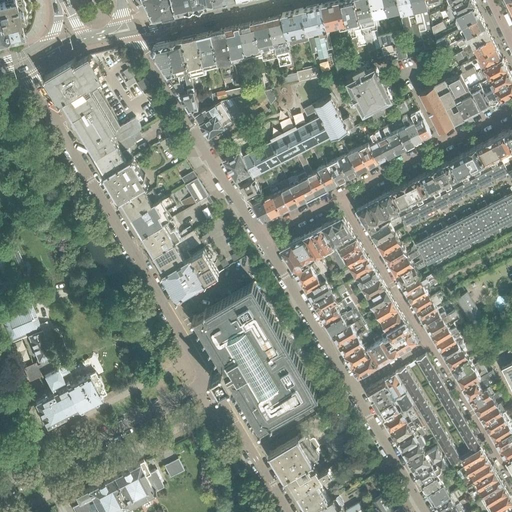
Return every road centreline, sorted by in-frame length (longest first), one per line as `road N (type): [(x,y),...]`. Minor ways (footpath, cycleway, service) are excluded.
road 1 (residential): [(206,380),(25,65)]
road 2 (residential): [(133,33),(260,238)]
road 3 (residential): [(0,489),(206,380)]
road 4 (residential): [(342,195),(511,108)]
road 5 (residential): [(260,238),(353,388)]
road 6 (residential): [(427,342),(342,195)]
road 7 (residential): [(511,483),(427,342)]
road 8 (residential): [(284,511),(206,380)]
road 9 (residential): [(353,388),(427,511)]
road 10 (tertiary): [(133,33),(271,0)]
